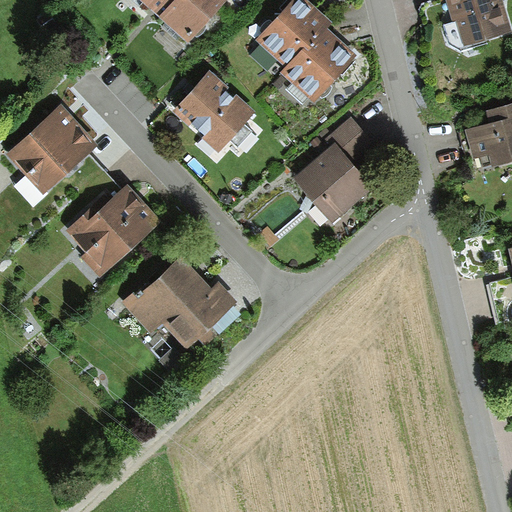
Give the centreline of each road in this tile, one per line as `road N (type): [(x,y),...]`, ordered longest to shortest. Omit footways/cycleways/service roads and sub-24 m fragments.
road 1 (residential): [(499,511),(425,199)]
road 2 (residential): [(291,306),(93,87)]
road 3 (track): [(224,373),(72,511)]
road 4 (residential): [(425,199),(379,0)]
road 5 (residential): [(425,199),(383,224),(291,306)]
